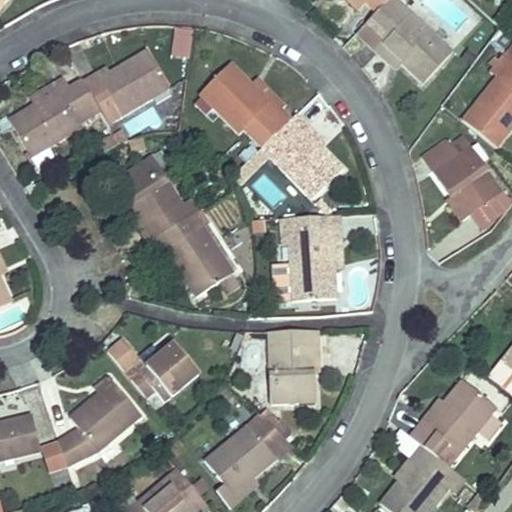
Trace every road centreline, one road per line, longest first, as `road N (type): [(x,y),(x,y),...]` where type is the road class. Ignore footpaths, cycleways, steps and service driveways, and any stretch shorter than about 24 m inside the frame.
road 1 (residential): [(403,318),(406,227),(373,114),(339,69),(302,40),(233,6)]
road 2 (residential): [(0,170),(57,261),(67,297),(48,340),(0,360)]
road 3 (residential): [(302,511),(375,403),(403,318)]
road 4 (residential): [(158,0),(54,22),(0,52)]
road 5 (residential): [(403,318),(477,285),(511,241)]
